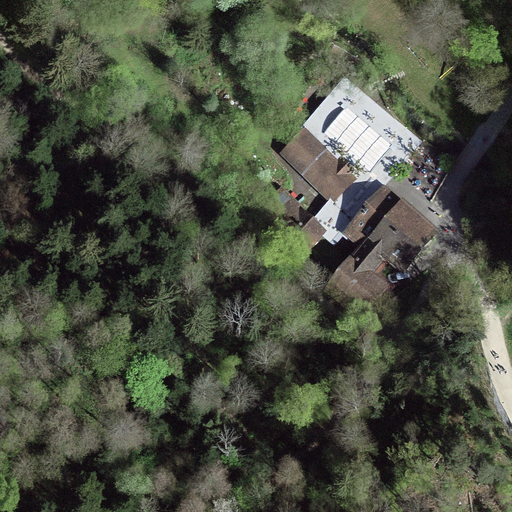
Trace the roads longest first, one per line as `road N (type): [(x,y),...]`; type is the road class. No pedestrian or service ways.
road 1 (track): [(241,511),(361,389),(394,335)]
road 2 (residential): [(511,98),(454,191),(461,234)]
road 3 (track): [(394,335),(461,234)]
